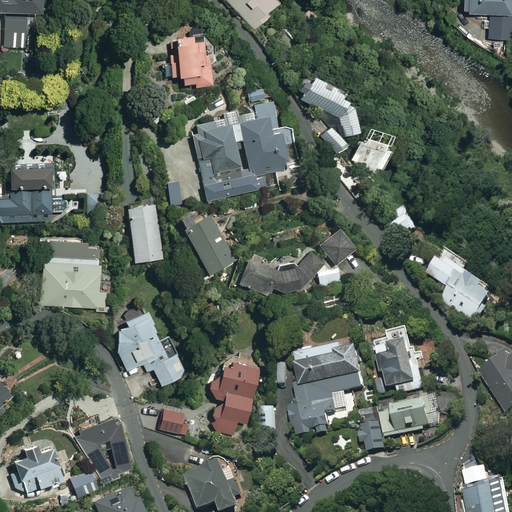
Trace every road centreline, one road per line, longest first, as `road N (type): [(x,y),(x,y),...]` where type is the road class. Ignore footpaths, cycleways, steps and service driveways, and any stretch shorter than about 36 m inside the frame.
road 1 (residential): [(436,471),(464,429),(470,400),(452,339),(334,186),(277,77),(215,0)]
road 2 (residential): [(164,511),(95,347),(46,316),(0,326)]
road 3 (residential): [(436,471),(388,462),(344,479),(302,511)]
